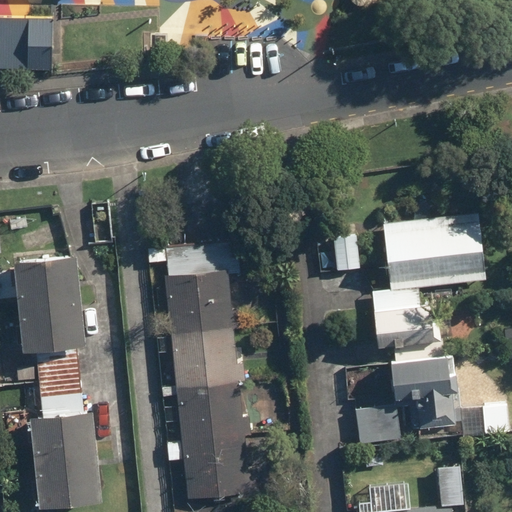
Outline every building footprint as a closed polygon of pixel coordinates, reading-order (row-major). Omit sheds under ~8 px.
[(57,10),(0,9),(0,57),(56,58),(57,10)] [(366,334),(378,333),(379,350),(398,349),(397,332),(416,331),(414,288),(481,285),(477,217),(379,222),(382,285),(364,286),(366,334)] [(356,268),(357,230),(330,229),(330,268),(356,268)] [(234,269),(231,248),(160,256),(187,507),(249,501),(224,271),(234,269)] [(71,254),(5,260),(13,358),(80,353),(71,254)] [(382,399),(412,397),(414,423),(435,421),(434,396),(453,395),(451,357),(380,362),(382,399)] [(354,408),(355,445),(397,444),(396,407),(354,408)] [(87,408),(18,415),(28,511),(35,511),(98,505),(87,408)]
